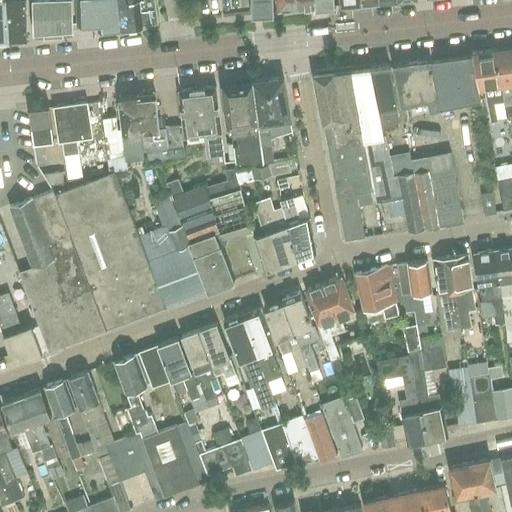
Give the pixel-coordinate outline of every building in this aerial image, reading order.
[(0,0),(0,37),(9,36),(6,0),(0,0)] [(6,0),(9,36),(27,35),(25,0),(6,0)] [(33,0),(35,35),(54,33),(52,0),(33,0)] [(52,0),(54,33),(73,32),(71,0),(52,0)] [(98,23),(99,30),(123,27),(119,0),(76,0),(77,24),(98,23)] [(119,0),(123,27),(124,27),(140,25),(142,25),(144,24),(143,21),(147,21),(148,24),(155,23),(158,23),(155,0),(119,0)] [(252,0),(253,14),(254,14),(273,14),(272,0),(252,0)] [(276,0),(278,10),(315,7),(317,7),(315,0),(276,0)] [(511,46),(496,49),(504,101),(506,110),(507,116),(511,115),(511,46)] [(504,101),(496,49),(478,52),(483,87),(484,87),(490,122),(499,121),(495,102),(504,101)] [(318,51),(318,63),(334,62),(333,50),(318,51)] [(472,52),(394,63),(401,102),(408,101),(409,111),(440,106),(481,99),(472,52)] [(398,106),(390,63),(371,66),(382,130),(383,130),(395,128),(394,124),(400,122),(397,106),(398,106)] [(403,196),(398,174),(394,175),(391,160),(386,134),(384,134),(383,130),(382,130),(371,66),(352,68),(376,189),(378,201),(403,196)] [(367,190),(376,189),(352,68),(319,71),(315,77),(346,238),(365,236),(356,193),(367,190)] [(282,77),(254,81),(259,122),(262,145),(271,143),(271,138),(293,130),(290,117),(282,77)] [(254,81),(223,85),(228,127),(229,132),(232,132),(233,140),(236,170),(247,167),(251,166),(251,167),(264,165),(261,145),(262,145),(259,122),(254,81)] [(216,85),(179,90),(184,136),(206,133),(208,154),(224,153),(216,85)] [(183,149),(179,123),(159,126),(155,93),(137,95),(144,154),(145,165),(159,162),(159,163),(185,157),(184,149),(183,149)] [(137,95),(119,97),(125,143),(125,148),(126,156),(144,154),(137,95)] [(88,101),(54,105),(58,141),(62,140),(77,138),(92,136),(88,101)] [(37,165),(38,165),(46,164),(43,141),(53,140),(49,106),(30,108),(34,142),(37,165)] [(109,158),(126,156),(125,148),(120,149),(116,116),(103,118),(104,121),(107,146),(109,158)] [(77,138),(62,140),(64,154),(79,152),(77,138)] [(451,151),(412,158),(414,171),(431,168),(453,163),(451,151)] [(128,168),(126,156),(109,158),(111,171),(128,168)] [(411,158),(411,156),(391,160),(394,175),(398,174),(414,171),(412,158),(411,158)] [(268,164),(271,175),(291,170),(288,159),(268,163),(268,164)] [(453,163),(431,168),(441,224),(464,221),(453,163)] [(251,167),(256,179),(271,175),(268,164),(264,165),(251,167)] [(251,166),(247,167),(236,170),(235,170),(239,182),(253,179),(253,180),(256,179),(251,167),(251,166)] [(425,227),(441,224),(431,168),(414,171),(425,227)] [(209,197),(240,188),(239,182),(235,170),(228,172),(231,180),(206,188),(209,197)] [(64,184),(64,179),(63,171),(43,174),(50,185),(64,184)] [(55,194),(106,328),(166,306),(149,261),(115,171),(55,194)] [(403,196),(409,229),(425,227),(414,171),(398,174),(403,196)] [(511,209),(511,175),(498,179),(504,211),(511,209)] [(278,179),(281,189),(290,187),(287,177),(278,179)] [(208,291),(234,281),(221,245),(226,243),(223,238),(251,230),(253,229),(240,188),(209,197),(206,188),(205,185),(173,197),(184,225),(183,225),(190,246),(208,291)] [(21,270),(51,349),(106,328),(55,194),(53,189),(10,205),(32,266),(21,270)] [(485,213),(496,212),(495,202),(493,191),(482,192),(485,213)] [(281,200),(283,206),(298,257),(316,250),(309,216),(301,219),(294,196),(281,200)] [(282,263),(298,257),(283,206),(274,209),(270,197),(264,199),(282,263)] [(265,232),(256,236),(265,269),(282,263),(264,199),(255,202),(265,232)] [(165,225),(139,235),(149,261),(166,306),(208,291),(190,246),(174,252),(167,232),(165,225)] [(190,246),(183,225),(167,232),(174,252),(190,246)] [(511,246),(495,249),(500,279),(506,320),(505,320),(508,340),(511,339),(511,299),(509,277),(511,276),(511,246)] [(495,249),(475,252),(479,282),(482,300),(480,300),(482,314),(494,313),(495,322),(505,320),(506,320),(500,279),(495,249)] [(468,253),(451,255),(456,289),(462,327),(471,326),(468,308),(476,307),(473,287),(468,253)] [(462,327),(451,255),(434,258),(439,292),(441,292),(448,330),(462,327)] [(428,259),(398,263),(402,293),(403,293),(406,309),(414,308),(416,319),(416,324),(430,322),(429,312),(433,301),(431,289),(432,289),(428,259)] [(396,301),(387,264),(356,272),(364,309),(383,304),(386,317),(399,313),(396,301)] [(341,275),(305,289),(318,325),(317,325),(330,361),(340,357),(332,335),(348,329),(343,315),(355,311),(341,275)] [(318,339),(300,291),(282,297),(307,363),(309,370),(319,366),(310,342),(318,339)] [(7,293),(0,295),(0,324),(4,335),(3,335),(10,353),(19,350),(23,360),(42,352),(31,324),(21,328),(7,293)] [(282,297),(265,304),(282,351),(291,348),(298,366),(307,363),(282,297)] [(271,346),(275,344),(261,305),(243,312),(267,379),(281,374),(271,346)] [(224,319),(239,358),(240,358),(251,386),(267,379),(243,312),(224,319)] [(236,373),(230,358),(217,322),(199,328),(213,364),(211,365),(215,375),(222,373),(224,377),(236,373)] [(402,326),(407,348),(419,346),(414,324),(402,326)] [(199,328),(182,335),(196,371),(195,371),(207,400),(216,396),(209,377),(215,375),(211,365),(213,364),(199,328)] [(200,395),(198,391),(178,336),(159,343),(172,377),(182,373),(190,394),(189,394),(191,400),(200,395)] [(159,343),(139,351),(152,384),(172,377),(159,343)] [(420,349),(410,351),(412,361),(418,393),(427,438),(448,433),(441,404),(438,391),(429,393),(425,370),(433,368),(446,365),(443,344),(420,349)] [(408,442),(427,438),(418,393),(412,361),(410,351),(377,358),(381,377),(402,373),(407,398),(399,400),(401,413),(408,442)] [(136,432),(139,431),(142,437),(158,431),(152,414),(148,415),(146,410),(144,409),(136,387),(147,383),(136,352),(115,360),(126,392),(131,406),(127,408),(136,432)] [(477,422),(497,418),(489,368),(488,368),(489,375),(470,378),(477,422)] [(88,370),(69,377),(114,496),(120,511),(130,508),(106,443),(99,423),(107,420),(99,399),(88,370)] [(477,422),(470,378),(468,370),(450,373),(453,384),(459,425),(477,422)] [(45,385),(67,444),(76,441),(65,410),(75,406),(64,378),(45,385)] [(511,386),(493,390),(492,390),(497,418),(511,415),(511,386)] [(42,447),(50,445),(40,419),(51,415),(41,387),(22,394),(42,447)] [(22,394),(3,401),(13,429),(24,425),(33,451),(42,447),(22,394)] [(365,416),(357,394),(346,397),(354,419),(365,416)] [(324,410),(341,454),(362,446),(343,395),(322,403),(324,410)] [(0,407),(0,465),(8,483),(17,479),(17,478),(7,451),(13,449),(6,432),(9,431),(0,407)] [(199,421),(195,409),(185,413),(189,425),(199,421)] [(321,461),(337,455),(321,411),(304,417),(320,459),(321,461)] [(303,413),(282,420),(297,464),(320,459),(304,417),(303,413)] [(106,443),(130,508),(130,509),(209,479),(209,480),(187,420),(158,431),(142,437),(139,431),(136,432),(106,443)] [(276,468),(277,468),(297,464),(282,420),(261,428),(276,468)] [(382,447),(395,445),(391,426),(378,429),(382,447)] [(241,438),(249,457),(253,468),(273,461),(261,430),(241,438)] [(249,457),(241,438),(224,444),(231,462),(231,464),(249,457)] [(81,455),(76,441),(67,444),(72,458),(81,455)] [(201,453),(208,470),(231,462),(224,444),(201,453)] [(511,452),(501,455),(511,502),(511,452)] [(235,474),(253,468),(249,457),(231,464),(235,474)] [(490,458),(490,457),(470,462),(480,511),(490,511),(485,490),(496,488),(495,484),(490,459),(490,458)] [(450,466),(457,496),(467,494),(470,511),(480,511),(470,462),(450,466)] [(59,464),(50,467),(49,467),(53,479),(63,475),(59,464)] [(0,500),(1,504),(14,500),(12,496),(7,483),(8,483),(0,465),(0,500)] [(18,479),(7,483),(14,499),(25,495),(18,479)] [(426,511),(425,511),(451,511),(445,483),(421,488),(426,511)] [(425,511),(426,511),(421,488),(389,495),(392,511),(425,511)] [(392,511),(389,495),(364,500),(366,511),(392,511)] [(119,511),(120,511),(114,496),(90,505),(93,511),(119,511)] [(274,503),(275,511),(297,511),(294,499),(274,503)] [(362,511),(361,503),(341,507),(342,511),(362,511)]
